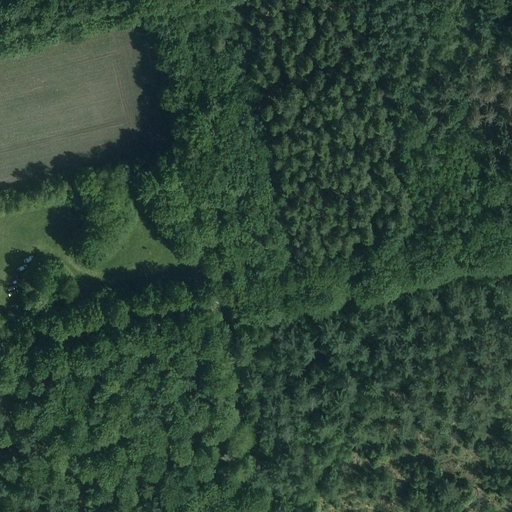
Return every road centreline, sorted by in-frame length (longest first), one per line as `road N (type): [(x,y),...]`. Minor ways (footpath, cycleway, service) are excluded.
road 1 (tertiary): [(199,511),(227,457),(238,385),(146,0)]
road 2 (track): [(511,219),(236,285)]
road 3 (track): [(236,285),(0,341)]
